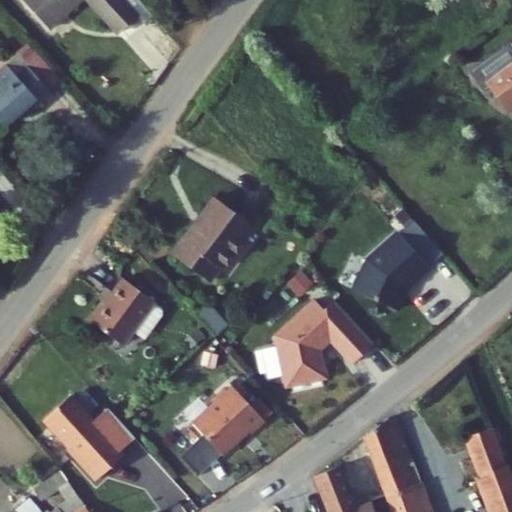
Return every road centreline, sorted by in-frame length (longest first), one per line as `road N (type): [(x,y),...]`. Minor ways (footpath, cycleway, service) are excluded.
road 1 (residential): [(244,0),(0,331)]
road 2 (residential): [(228,511),(406,377),(511,284)]
